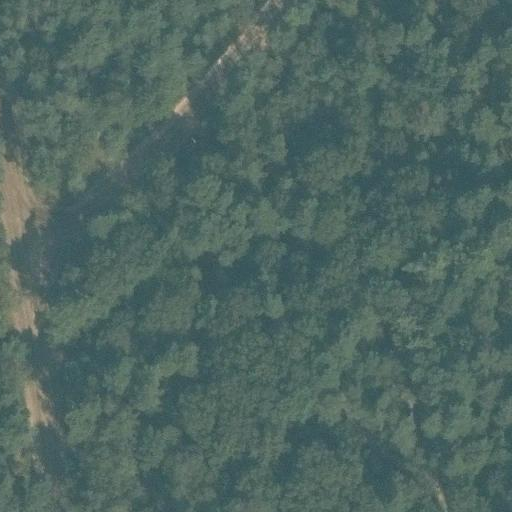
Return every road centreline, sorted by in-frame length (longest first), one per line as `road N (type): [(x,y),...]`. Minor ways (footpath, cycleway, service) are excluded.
road 1 (track): [(22,255),(125,182),(283,0)]
road 2 (track): [(28,319),(0,95)]
road 3 (track): [(46,511),(51,456),(28,319)]
